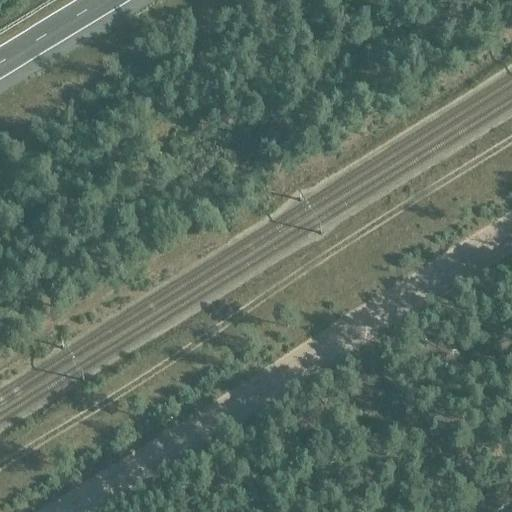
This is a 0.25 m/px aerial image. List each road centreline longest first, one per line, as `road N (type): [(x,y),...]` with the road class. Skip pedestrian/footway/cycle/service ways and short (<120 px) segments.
road 1 (track): [(0,467),(511,141)]
road 2 (motorway): [(0,66),(109,0)]
